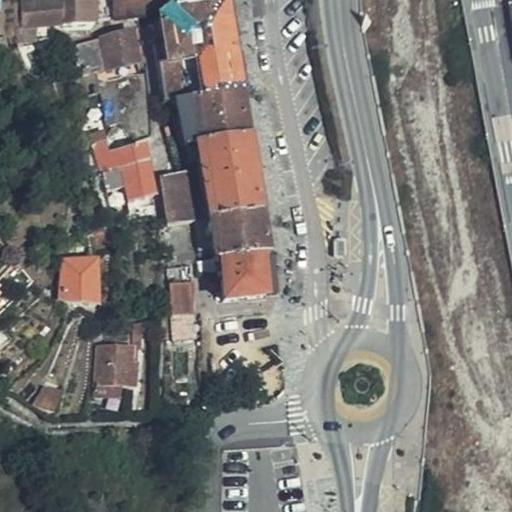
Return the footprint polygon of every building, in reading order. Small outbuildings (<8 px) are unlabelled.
[(29,0),(22,0),(22,26),(17,26),(18,39),(37,39),(38,27),(60,26),(60,0),(29,0)] [(94,26),(94,0),(60,0),(60,26),(94,26)] [(159,7),(158,0),(114,0),(116,19),(143,17),(159,7)] [(224,2),(223,0),(172,0),(172,9),(224,2)] [(237,91),(224,2),(172,9),(169,9),(158,20),(163,43),(156,44),(163,103),(171,101),(189,99),(237,91)] [(511,17),(503,17),(511,66),(511,17)] [(82,73),(99,71),(138,63),(131,30),(113,34),(78,42),(82,73)] [(246,137),(237,91),(189,99),(191,116),(181,117),(185,146),(196,145),(246,137)] [(189,99),(171,101),(176,117),(181,117),(191,116),(189,99)] [(128,125),(108,132),(114,148),(134,141),(128,125)] [(92,133),(92,141),(106,140),(105,130),(92,133)] [(257,213),(246,137),(196,145),(202,191),(182,194),(177,172),(160,176),(163,201),(166,216),(167,226),(194,222),(207,219),(257,213)] [(92,141),(101,171),(146,163),(143,145),(107,150),(106,140),(92,141)] [(105,185),(112,204),(154,196),(150,178),(150,177),(146,163),(101,171),(105,185)] [(263,258),(257,213),(207,219),(213,258),(214,261),(259,258),(263,258)] [(220,272),(224,304),(264,299),(259,258),(214,261),(213,258),(198,259),(199,273),(220,272)] [(60,261),(58,302),(90,308),(93,262),(60,261)] [(169,266),(169,283),(191,282),(190,265),(169,266)] [(170,314),(170,317),(186,316),(187,316),(192,316),(191,282),(169,283),(171,309),(170,314)] [(239,332),(238,315),(214,316),(214,336),(239,332)] [(186,316),(170,317),(172,339),(188,338),(186,316)] [(140,343),(142,323),(134,323),(131,343),(140,343)] [(3,343),(11,335),(5,330),(0,334),(0,349),(4,345),(3,343)] [(239,332),(214,336),(212,336),(212,352),(240,350),(239,332)] [(131,364),(131,343),(113,341),(112,345),(97,346),(95,387),(122,389),(134,389),(137,366),(131,364)] [(212,352),(213,381),(252,377),(250,350),(242,349),(240,350),(212,352)] [(47,353),(31,368),(36,373),(48,364),(46,361),(51,357),(47,353)] [(55,411),(62,390),(44,384),(35,403),(55,411)] [(121,399),(122,389),(95,387),(93,396),(121,399)]
